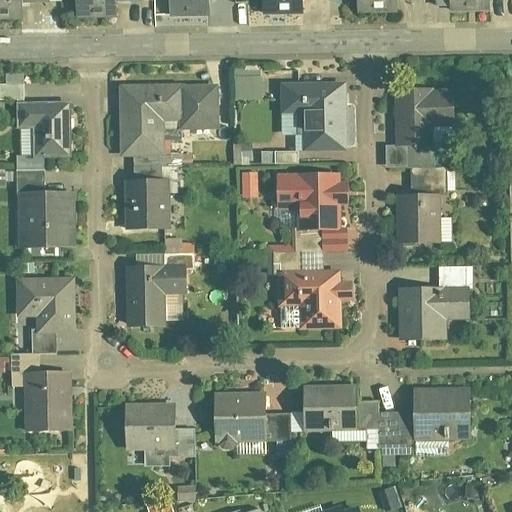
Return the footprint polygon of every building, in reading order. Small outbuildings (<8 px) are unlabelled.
[(49,0),(0,0),(0,20),(24,19),(23,6),(50,5),(49,0)] [(78,0),(80,21),(119,19),(118,4),(141,3),(140,0),(78,0)] [(168,0),(170,18),(213,15),(212,4),(239,2),(238,0),(168,0)] [(331,0),(261,0),(263,18),(306,15),(305,3),(332,1),(331,0)] [(427,0),(361,0),(363,12),(400,10),(399,2),(427,0)] [(437,0),(438,13),(493,11),(492,0),(437,0)] [(4,74),(4,85),(0,85),(0,100),(23,101),(23,74),(4,74)] [(233,78),(233,102),(261,101),(261,77),(233,78)] [(218,86),(120,90),(122,160),(165,158),(164,134),(220,132),(218,86)] [(351,86),(281,89),(282,116),(302,116),(303,151),(354,149),(351,86)] [(448,92),(398,93),(399,156),(449,155),(448,92)] [(75,99),(18,102),(21,160),(77,158),(75,99)] [(346,172),(281,174),(284,249),(349,246),(346,172)] [(259,173),(242,173),(242,199),(259,199),(259,173)] [(173,177),(123,179),(125,236),(176,234),(173,177)] [(75,190),(26,192),(28,253),(77,251),(75,190)] [(443,197),(403,198),(404,246),(444,246),(443,197)] [(185,267),(126,269),(128,322),(187,320),(185,267)] [(348,272),(279,275),(282,335),(350,332),(348,272)] [(440,291),(400,291),(400,341),(445,341),(444,320),(466,320),(465,272),(440,273),(440,291)] [(77,278),(22,280),(25,340),(80,338),(77,278)] [(73,369),(29,370),(31,431),(75,429),(73,369)] [(358,386),(296,388),(298,437),(360,435),(358,386)] [(263,391),(209,393),(211,445),(265,443),(263,391)] [(467,391),(390,392),(391,442),(468,441),(467,391)] [(174,405),(120,407),(122,454),(175,452),(174,405)]
